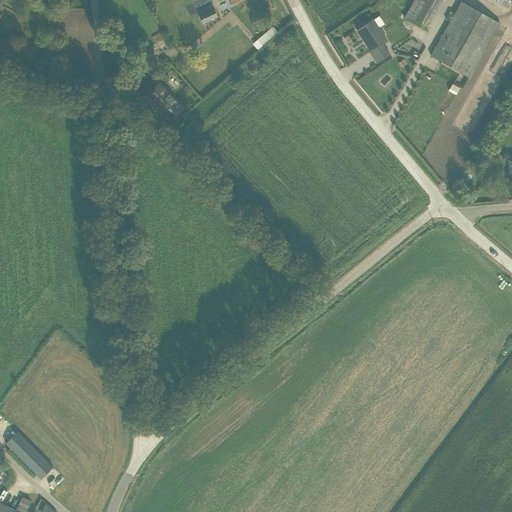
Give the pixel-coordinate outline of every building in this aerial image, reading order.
[(195,0),(185,4),(193,24),(210,17),(203,0),(195,0)] [(428,33),(445,0),(414,0),(403,20),(428,33)] [(511,0),(491,0),(510,10),(511,5),(511,0)] [(470,80),(500,26),(458,2),(428,56),(470,80)] [(352,32),(376,65),(389,55),(381,44),(386,41),(370,20),(352,32)] [(79,23),(58,26),(64,63),(84,60),(79,23)] [(249,38),(262,55),(269,50),(265,44),(275,37),(266,25),(249,38)] [(146,49),(156,47),(153,34),(142,36),(146,49)] [(445,82),(442,90),(450,94),(453,86),(445,82)] [(169,122),(182,109),(160,85),(146,98),(169,122)] [(17,431),(5,444),(40,479),(53,467),(17,431)] [(0,511),(23,511),(29,502),(22,498),(14,511),(13,511),(0,505),(0,511)]
